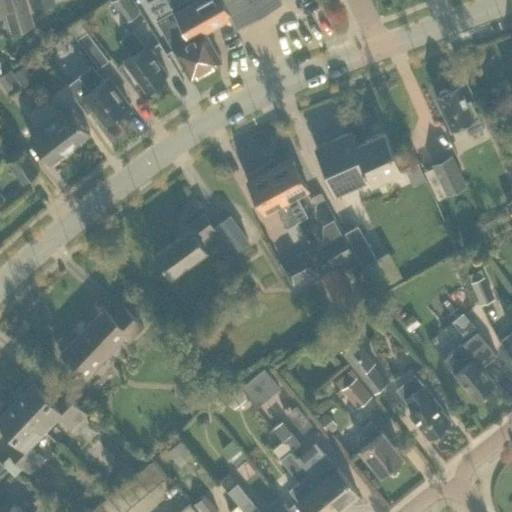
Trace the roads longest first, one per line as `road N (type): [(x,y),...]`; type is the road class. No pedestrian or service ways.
road 1 (secondary): [(0,285),(213,115),(379,47)]
road 2 (secondary): [(379,47),(508,0)]
